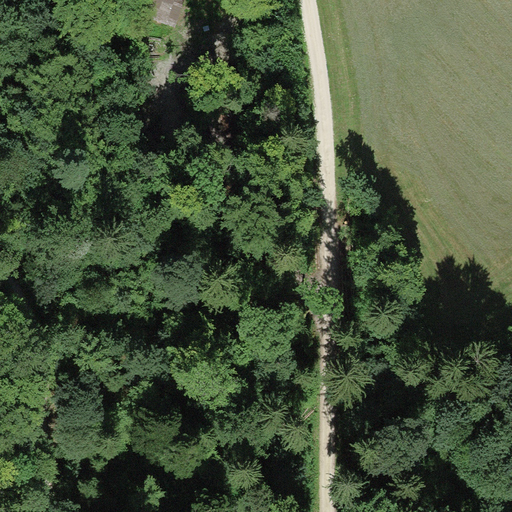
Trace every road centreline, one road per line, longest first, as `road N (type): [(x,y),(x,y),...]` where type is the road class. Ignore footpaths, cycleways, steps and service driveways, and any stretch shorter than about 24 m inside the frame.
road 1 (track): [(304,0),(325,120),(325,511)]
road 2 (track): [(44,511),(35,333),(0,269)]
